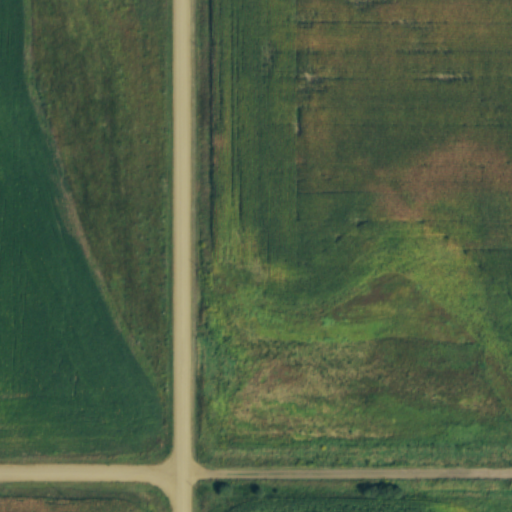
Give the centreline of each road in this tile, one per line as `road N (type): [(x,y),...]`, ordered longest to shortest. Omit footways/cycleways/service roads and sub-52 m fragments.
road 1 (residential): [(185,0),(185,511)]
road 2 (residential): [(0,472),(511,472)]
